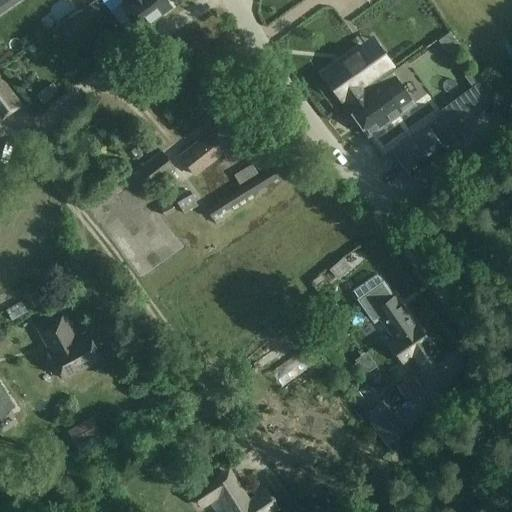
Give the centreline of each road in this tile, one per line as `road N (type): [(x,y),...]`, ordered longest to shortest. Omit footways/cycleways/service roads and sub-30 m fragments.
road 1 (track): [(207,0),(56,111),(46,127),(46,165),(296,511)]
road 2 (unclassified): [(445,292),(299,108),(236,0)]
road 3 (track): [(343,511),(475,368)]
road 4 (track): [(492,511),(476,341)]
